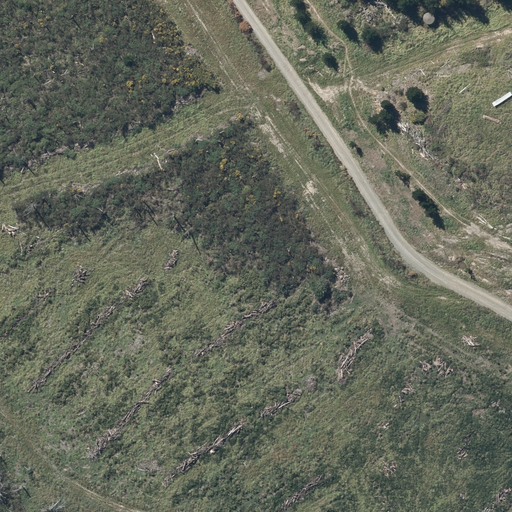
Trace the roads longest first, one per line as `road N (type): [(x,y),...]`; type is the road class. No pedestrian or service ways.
road 1 (track): [(511,338),(395,280),(260,111),(186,0)]
road 2 (track): [(233,0),(410,266),(511,316)]
road 3 (track): [(300,0),(350,46),(362,123),(471,235),(511,254)]
road 4 (track): [(0,408),(54,469),(136,511)]
